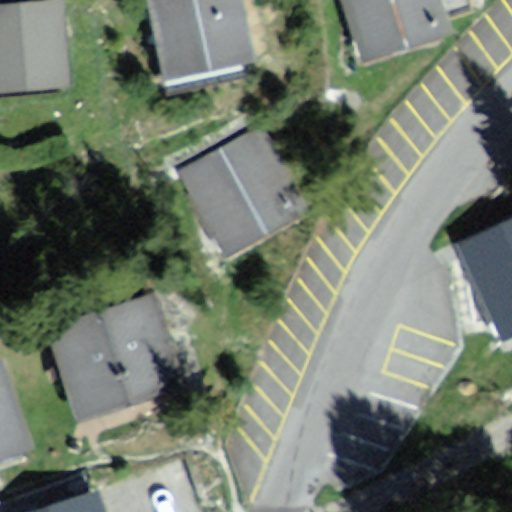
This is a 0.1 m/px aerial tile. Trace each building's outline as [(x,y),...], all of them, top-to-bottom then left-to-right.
[(83,0),(13,0),(0,2),(0,58),(5,89),(95,76),(83,0)] [(123,0),(135,80),(231,66),(220,0),(123,0)] [(431,38),(419,0),(325,0),(345,63),(431,38)] [(290,215),(246,123),(152,168),(196,260),(290,215)] [(511,223),(444,252),(483,346),(511,333),(511,223)] [(130,293),(27,318),(51,413),(153,388),(130,293)] [(0,384),(0,456),(18,452),(0,384)] [(84,511),(79,492),(7,511),(84,511)]
